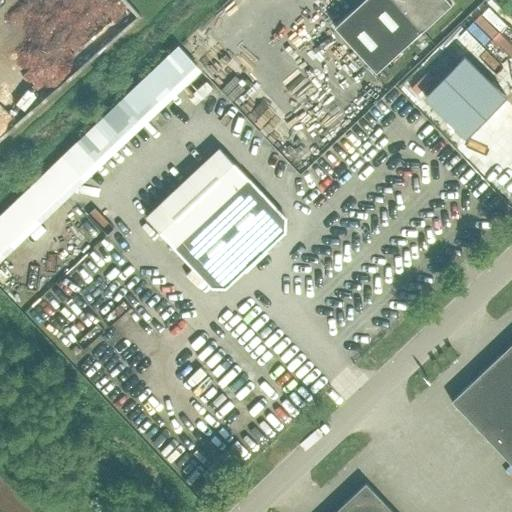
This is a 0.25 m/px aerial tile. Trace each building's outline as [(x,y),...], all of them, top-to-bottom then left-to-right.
[(448,0),(362,0),(333,26),(376,73),(452,4),(448,0)] [(464,55),(424,96),(466,138),(507,97),(464,55)] [(148,215),(146,217),(174,247),(181,241),(186,247),(189,249),(193,249),(194,249),(197,247),(243,204),(276,239),(276,240),(284,232),(285,219),(258,190),(247,179),(219,148),(148,215)] [(479,430),(511,398),(511,342),(451,401),(479,430)] [(511,398),(479,430),(510,463),(511,460),(511,398)] [(343,503),(351,511),(392,511),(394,511),(366,482),(343,503)] [(351,511),(343,503),(333,511),(351,511)]
